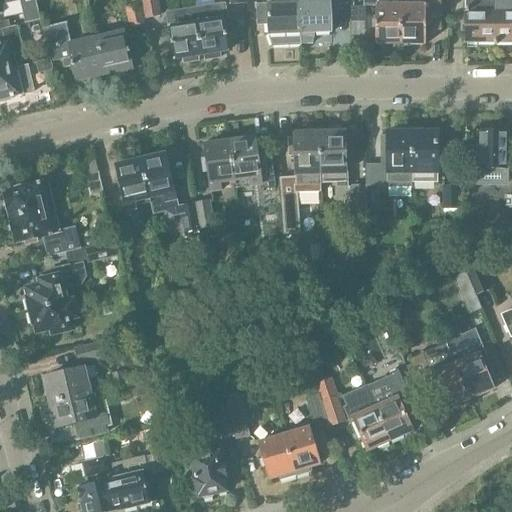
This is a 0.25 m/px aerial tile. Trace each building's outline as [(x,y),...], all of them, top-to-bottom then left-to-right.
[(0,0),(0,13),(1,13),(0,9),(0,3),(12,0),(18,0),(24,23),(39,20),(34,0),(0,0)] [(155,0),(140,0),(145,20),(160,16),(155,0)] [(299,44),(298,2),(297,0),(265,0),(265,4),(255,4),(256,23),(266,23),(267,35),(268,35),(271,45),(299,44)] [(362,0),(362,6),(374,6),(374,44),(399,45),(399,0),(362,0)] [(440,0),(399,0),(399,45),(424,45),(424,31),(440,31),(440,0)] [(494,46),(494,0),(464,0),(464,43),(478,43),(477,45),(493,45),(493,46),(494,46)] [(511,0),(494,0),(494,46),(496,46),(496,45),(511,45),(511,43),(511,42),(511,0)] [(330,32),(329,1),(298,2),(299,44),(311,44),(313,33),(330,32)] [(220,52),(228,51),(226,33),(234,32),(231,18),(226,19),(223,4),(193,9),(196,23),(201,55),(205,54),(205,60),(221,58),(220,52)] [(143,27),(138,5),(125,8),(130,30),(143,27)] [(199,61),(198,55),(201,55),(196,23),(193,9),(165,13),(173,59),(182,58),(183,64),(199,61)] [(63,25),(43,31),(42,31),(52,64),(65,60),(67,68),(72,67),(76,81),(79,80),(80,84),(90,81),(90,77),(103,74),(95,40),(70,48),(63,25)] [(0,71),(11,69),(8,55),(12,54),(12,51),(20,49),(14,26),(0,28),(0,71)] [(95,40),(103,74),(133,67),(124,31),(95,38),(95,40)] [(50,60),(37,63),(39,73),(52,70),(50,60)] [(0,98),(9,96),(10,98),(23,95),(34,93),(27,65),(11,69),(0,71),(0,98)] [(365,164),(365,186),(411,187),(411,182),(411,132),(387,132),(387,135),(379,135),(379,164),(365,164)] [(436,132),(411,132),(411,182),(436,182),(437,155),(438,153),(438,147),(436,145),(436,132)] [(293,138),(287,138),(287,156),(294,156),(294,177),(294,185),(293,186),(294,193),(297,193),(319,193),(319,183),(319,173),(318,133),(308,133),(293,134),(293,138)] [(329,133),(318,133),(319,173),(319,183),(336,183),(336,188),(348,187),(347,173),(344,173),(344,154),(345,153),(345,147),(344,145),(344,133),(329,133)] [(478,153),(474,153),(474,166),(478,166),(478,168),(478,184),(506,184),(506,168),(506,167),(506,133),(478,133),(478,153)] [(232,142),(229,142),(234,181),(235,180),(236,188),(260,186),(260,190),(275,189),(271,153),(263,154),(262,153),(257,153),(255,138),(243,140),(243,138),(232,140),(232,142)] [(206,161),(201,162),(202,173),(208,172),(210,192),(221,190),(219,182),(234,181),(229,142),(226,142),(226,141),(215,142),(215,144),(204,146),(206,161)] [(177,205),(175,200),(165,154),(153,157),(153,155),(142,157),(143,160),(140,160),(151,206),(164,203),(165,208),(177,205)] [(151,206),(140,160),(137,161),(136,159),(126,161),(126,164),(115,166),(128,220),(140,217),(138,209),(151,206)] [(103,195),(97,173),(86,175),(91,197),(103,195)] [(294,177),(279,178),(283,235),(300,234),(297,193),(294,193),(293,186),(294,185),(294,177)] [(9,217),(46,208),(43,195),(50,193),(47,180),(36,183),(36,184),(3,192),(5,202),(3,205),(4,212),(8,214),(9,217)] [(353,219),(365,219),(365,207),(365,186),(351,186),(350,207),(354,207),(353,219)] [(458,209),(458,187),(444,186),(443,209),(458,209)] [(69,202),(80,200),(78,190),(67,193),(69,202)] [(208,202),(194,204),(198,229),(213,227),(208,202)] [(198,229),(194,204),(180,207),(185,232),(198,229)] [(53,206),(46,208),(9,217),(9,221),(7,224),(8,230),(12,232),(14,243),(42,236),(44,245),(47,256),(65,252),(80,249),(75,229),(59,232),(53,206)] [(365,207),(365,219),(375,219),(375,207),(365,207)] [(131,245),(126,220),(112,223),(117,248),(131,245)] [(84,247),(80,249),(65,252),(69,268),(64,269),(65,274),(36,280),(37,285),(25,289),(28,298),(24,298),(28,310),(71,300),(68,287),(79,285),(82,278),(79,265),(115,256),(112,242),(85,249),(84,247)] [(479,266),(467,271),(476,294),(488,288),(479,266)] [(454,277),(469,314),(481,309),(466,272),(454,277)] [(288,306),(286,292),(275,294),(274,283),(248,286),(251,311),(288,306)] [(401,304),(395,289),(382,294),(389,309),(401,304)] [(336,302),(341,316),(350,313),(345,299),(336,302)] [(71,300),(28,310),(31,325),(34,324),(36,332),(48,330),(49,335),(74,329),(71,318),(76,317),(71,300)] [(152,311),(136,313),(140,330),(155,327),(152,311)] [(134,333),(132,324),(108,329),(111,338),(134,333)] [(446,343),(448,348),(456,345),(450,330),(442,333),(446,343)] [(73,348),(77,363),(106,356),(102,341),(73,348)] [(459,403),(469,399),(452,357),(448,348),(446,343),(407,359),(416,380),(430,374),(445,409),(448,407),(449,411),(460,406),(459,403)] [(480,345),(463,352),(452,357),(469,399),(493,389),(488,377),(493,375),(480,345)] [(55,375),(44,378),(45,383),(45,384),(50,403),(88,393),(85,379),(96,376),(93,365),(82,368),(68,371),(68,370),(60,372),(61,373),(55,375)] [(363,387),(372,408),(387,441),(411,431),(395,395),(398,394),(400,397),(414,390),(404,367),(390,373),(390,375),(363,387)] [(111,373),(114,386),(123,384),(120,370),(111,373)] [(123,384),(114,386),(117,400),(127,398),(123,384)] [(377,447),(386,443),(386,442),(387,441),(372,408),(363,387),(343,395),(347,405),(345,406),(350,417),(348,418),(358,441),(362,439),(367,450),(376,446),(377,447)] [(88,393),(50,403),(56,428),(73,424),(77,439),(107,432),(106,426),(110,425),(104,398),(100,399),(98,391),(88,393)] [(326,418),(325,414),(317,395),(305,398),(314,421),(326,418)] [(344,420),(334,396),(321,402),(330,425),(344,420)] [(226,402),(233,433),(235,439),(247,436),(238,399),(226,402)] [(218,436),(233,433),(226,402),(211,406),(218,436)] [(284,434),(295,475),(311,470),(310,466),(319,463),(315,450),(316,450),(314,444),(313,444),(309,428),(284,434)] [(295,475),(284,434),(257,442),(262,458),(260,458),(262,464),(264,464),(267,478),(279,474),(280,479),(295,475)] [(114,511),(121,510),(110,466),(108,457),(104,441),(92,444),(96,460),(82,463),(85,478),(87,478),(89,485),(77,488),(81,505),(82,511),(80,511),(114,511)] [(226,492),(219,463),(216,449),(207,451),(205,445),(187,449),(194,480),(192,480),(195,496),(197,495),(198,497),(200,497),(203,499),(210,497),(212,495),(226,492)] [(151,455),(110,466),(121,510),(154,502),(147,476),(156,474),(168,471),(161,446),(149,449),(151,455)]
